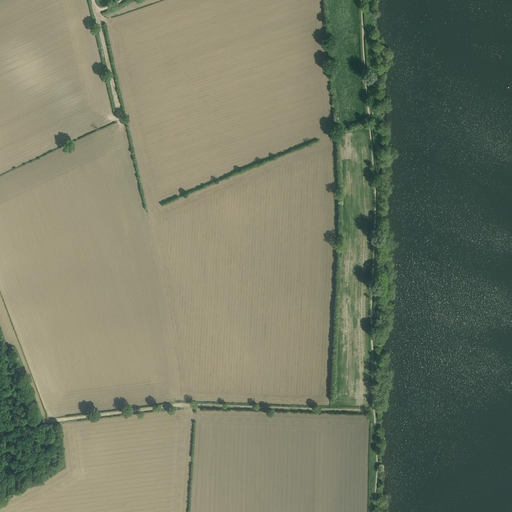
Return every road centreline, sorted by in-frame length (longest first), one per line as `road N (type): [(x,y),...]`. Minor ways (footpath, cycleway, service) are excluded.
road 1 (track): [(374,511),(376,198),(361,0)]
road 2 (track): [(374,410),(171,406),(0,431)]
